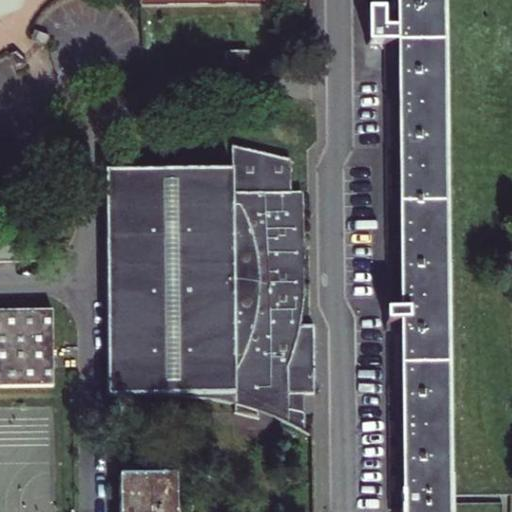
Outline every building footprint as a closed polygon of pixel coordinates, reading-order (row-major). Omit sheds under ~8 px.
[(25,0),(0,0),(0,21),(17,16),(25,0)] [(451,511),(443,0),(395,0),(403,511),(451,511)] [(251,62),(251,49),(230,49),(230,62),(251,62)] [(232,151),(232,173),(101,174),(105,397),(167,397),(175,398),(206,397),(236,400),(234,407),(260,413),(260,407),(274,411),(306,427),(305,404),(289,401),(288,388),(305,387),(315,387),(314,336),(298,336),(305,298),(303,203),(290,203),(290,197),(289,163),(232,151)] [(31,231),(0,231),(0,263),(33,262),(31,231)] [(0,388),(57,388),(57,312),(0,313),(0,388)] [(305,404),(305,387),(288,388),(289,401),(305,404)] [(123,511),(182,511),(181,475),(122,477),(123,511)]
